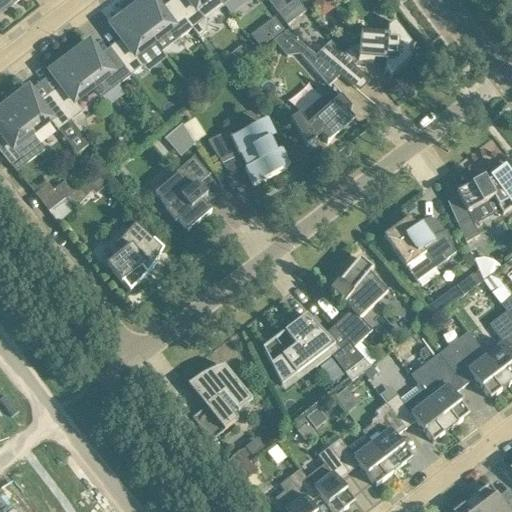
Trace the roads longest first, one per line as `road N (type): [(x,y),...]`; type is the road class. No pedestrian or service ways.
road 1 (residential): [(138,355),(502,78)]
road 2 (residential): [(138,355),(0,183)]
road 3 (residential): [(402,511),(511,427)]
road 4 (residential): [(57,414),(136,511)]
